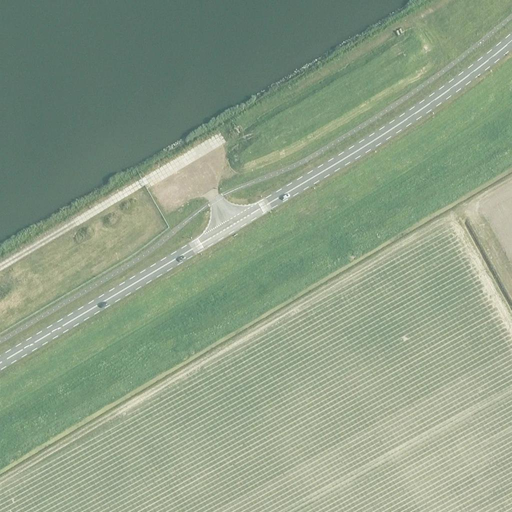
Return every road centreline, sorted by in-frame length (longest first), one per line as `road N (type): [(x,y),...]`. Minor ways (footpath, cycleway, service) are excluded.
road 1 (secondary): [(0,362),(364,147),(511,39)]
road 2 (track): [(450,221),(511,333)]
